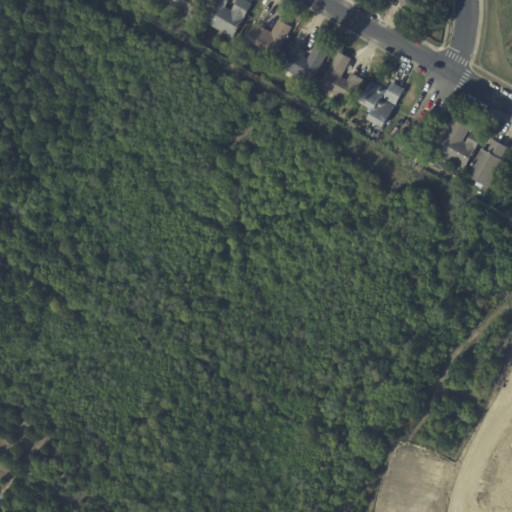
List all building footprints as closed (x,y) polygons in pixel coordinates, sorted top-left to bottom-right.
[(204,0),(195,17),(165,0),(204,0)] [(230,0),(226,7),(233,11),(239,0),(246,0),(253,4),(234,39),(204,22),(216,0),(230,0)] [(293,28),(273,63),(243,46),(256,23),(272,33),(280,20),(293,28)] [(331,50),(312,84),(279,66),(291,46),(293,48),(295,45),(304,50),(301,55),(308,59),(318,42),(331,50)] [(352,60),(342,78),(348,81),(352,74),(365,81),(352,104),(321,86),(339,52),(352,60)] [(261,73),(264,67),(267,69),(268,66),(272,69),(268,77),(261,73)] [(385,89),(388,91),(393,82),(405,89),(396,106),(383,98),(382,99),(395,107),(384,128),(369,120),(374,111),(360,103),(371,81),(385,89)] [(484,137),(466,170),(436,154),(455,119),(475,129),(474,132),(484,137)] [(350,122),(357,126),(354,132),(347,127),(350,122)] [(495,141),(510,149),(503,161),(506,162),(490,190),(467,177),(483,149),(488,152),(495,140),(495,141)] [(456,172),(463,176),(460,182),(453,178),(456,172)]
